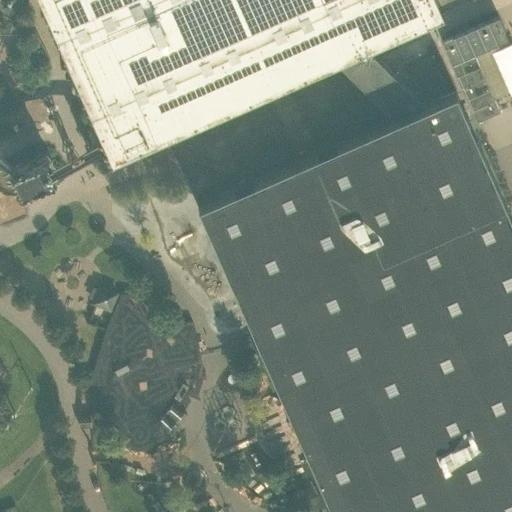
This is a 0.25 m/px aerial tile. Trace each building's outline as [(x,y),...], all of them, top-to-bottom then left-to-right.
[(511,511),(511,219),(507,209),(483,154),(467,118),(455,90),(424,104),(365,46),(424,19),(432,16),(442,12),(436,0),(41,0),(46,10),(52,23),(69,64),(78,82),(107,150),(111,158),(132,149),(282,82),(294,77),(319,66),(334,59),(375,99),(394,117),(325,148),(251,180),(197,204),(251,326),(254,333),(257,340),(258,342),(278,388),(311,461),(331,507),(333,511),(511,511)] [(441,40),(473,116),(474,119),(481,116),(498,109),(491,94),(474,52),(490,45),(493,44),(496,43),(507,38),(498,17),(441,40)] [(511,41),(493,49),(511,94),(511,93),(511,41)] [(45,169),(41,160),(25,167),(9,173),(18,194),(49,182),(47,175),(45,169)] [(91,304),(94,305),(111,311),(119,291),(102,285),(99,284),(91,304)]
